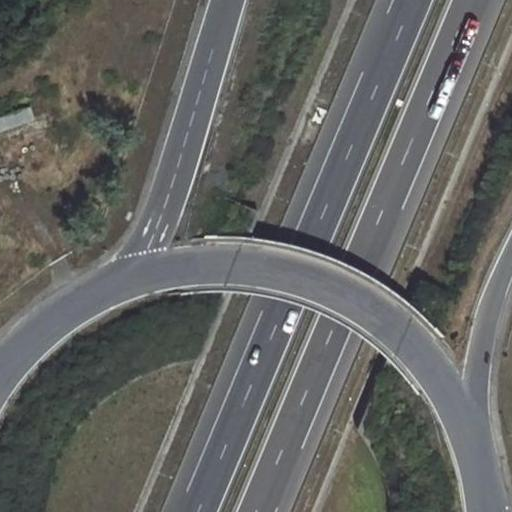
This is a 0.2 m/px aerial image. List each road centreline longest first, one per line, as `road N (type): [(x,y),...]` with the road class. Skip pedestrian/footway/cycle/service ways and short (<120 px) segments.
road 1 (trunk): [(412,0),(198,511)]
road 2 (trunk): [(256,511),(470,0)]
road 3 (secondary): [(464,421),(421,355),(359,304),(285,272),(206,264),(125,280)]
road 4 (trunk): [(229,0),(162,218),(125,280)]
road 5 (trunk): [(464,421),(493,295),(511,250)]
road 6 (secondary): [(125,280),(53,320),(0,375)]
